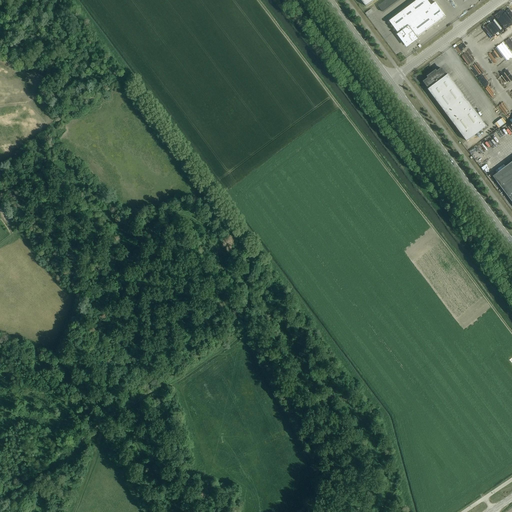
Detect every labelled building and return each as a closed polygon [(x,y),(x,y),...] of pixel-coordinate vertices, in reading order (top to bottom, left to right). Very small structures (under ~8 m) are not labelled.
[(386,0),(381,3),(386,10),(399,3),(396,0),(386,0)] [(431,5),(427,0),(416,0),(389,20),(398,33),(397,34),(398,33),(406,44),(408,44),(417,37),(418,38),(417,37),(445,15),(435,2),(431,5)] [(446,74),(441,68),(436,72),(435,70),(428,76),(429,77),(424,81),(428,87),(429,87),(429,88),(428,89),(466,141),(486,126),(448,74),(446,75),(445,74),(446,74)] [(489,165),(498,158),(487,144),(478,151),(489,165)] [(511,201),(511,161),(492,176),(511,201)]
